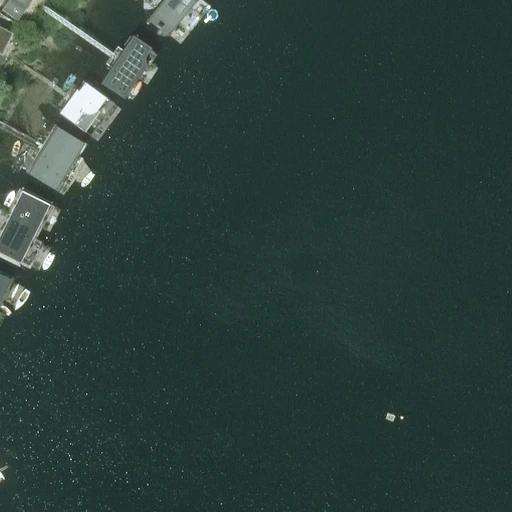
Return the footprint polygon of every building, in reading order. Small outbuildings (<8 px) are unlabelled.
[(28,0),(9,0),(2,10),(17,20),(31,1),(28,0)] [(163,0),(144,28),(163,42),(193,0),(163,0)] [(108,19),(77,68),(98,81),(129,32),(108,19)] [(73,84),(51,117),(83,139),(105,106),(73,84)] [(46,194),(74,150),(48,129),(20,181),(46,194)] [(10,193),(0,213),(0,259),(19,269),(48,212),(10,193)]
